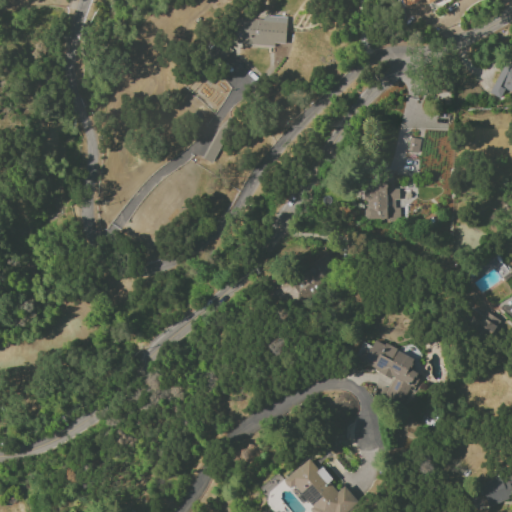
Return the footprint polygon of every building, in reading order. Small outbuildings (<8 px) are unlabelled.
[(401,0),(444,0),(443,1),(442,0),(435,0),(428,4),(426,0),(421,0),(413,4),(413,3),(406,8),(401,0)] [(235,18),(235,44),(285,46),(286,17),(262,16),(262,19),(235,18)] [(511,53),(508,52),(490,94),(500,98),(504,89),(511,92),(511,53)] [(407,151),(418,153),(419,139),(409,138),(407,151)] [(399,219),(399,208),(397,208),(397,189),(386,189),(386,181),(369,181),(369,190),(364,190),(364,219),(399,219)] [(333,259),(315,253),(304,282),(295,279),(293,282),(286,280),(283,289),(308,299),(313,285),(322,289),(333,259)] [(467,330),(495,342),(501,329),(496,327),(499,319),(484,312),(482,316),(474,313),(467,330)] [(414,358),(374,340),(371,346),(362,342),(354,361),(392,378),(384,396),(404,405),(418,374),(409,369),(414,358)] [(284,481),(309,508),(307,511),(308,511),(335,511),(353,496),(343,486),(336,492),(328,483),(331,480),(310,457),(284,481)] [(511,470),(479,483),(488,507),(511,497),(510,492),(511,491),(511,470)]
